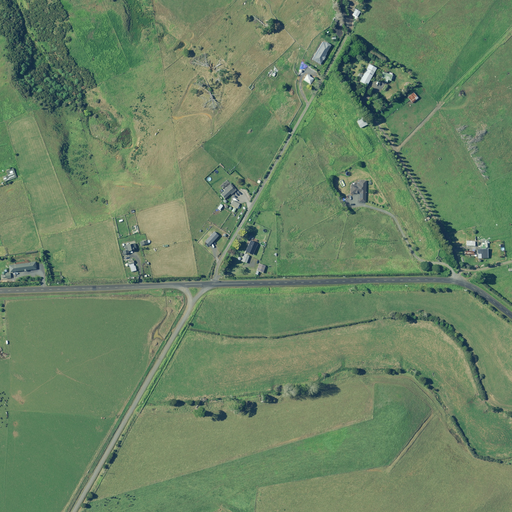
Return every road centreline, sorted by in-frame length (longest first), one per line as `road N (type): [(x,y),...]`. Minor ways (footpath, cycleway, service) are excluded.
road 1 (unclassified): [(511,316),(447,279),(195,283)]
road 2 (unclassified): [(195,283),(74,511)]
road 3 (unclassified): [(195,283),(0,290)]
